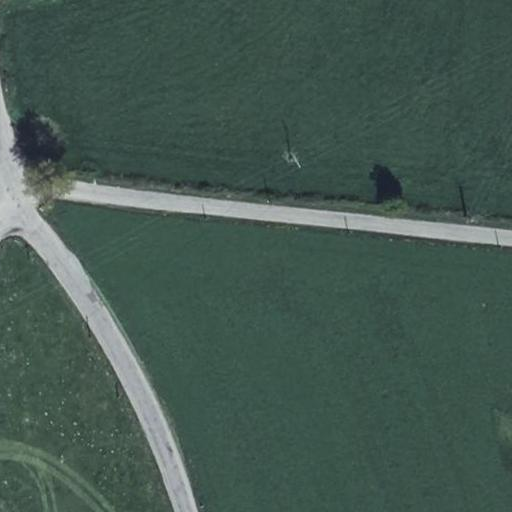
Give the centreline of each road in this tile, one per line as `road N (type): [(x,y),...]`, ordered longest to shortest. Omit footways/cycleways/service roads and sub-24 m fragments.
road 1 (unclassified): [(511,239),(5,180)]
road 2 (unclassified): [(5,180),(152,411),(189,511)]
